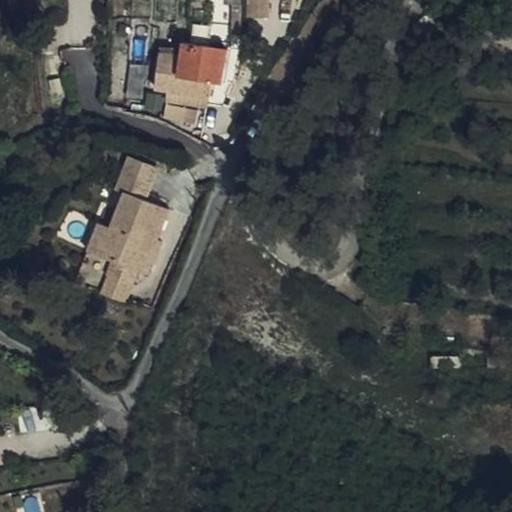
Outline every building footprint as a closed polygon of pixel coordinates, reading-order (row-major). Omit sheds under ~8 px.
[(272,15),(272,0),(247,0),(247,14),(272,15)] [(161,53),(157,91),(211,98),(214,80),(223,82),(228,49),(184,42),(183,56),(161,53)] [(211,98),(157,91),(156,96),(209,104),(211,98)] [(127,192),(112,227),(101,256),(114,262),(108,276),(111,277),(133,285),(148,248),(152,238),(157,240),(169,208),(127,192)] [(101,256),(112,227),(100,222),(89,251),(101,256)] [(153,250),(157,240),(152,238),(148,248),(153,250)] [(133,285),(111,277),(105,292),(126,300),(133,285)]
